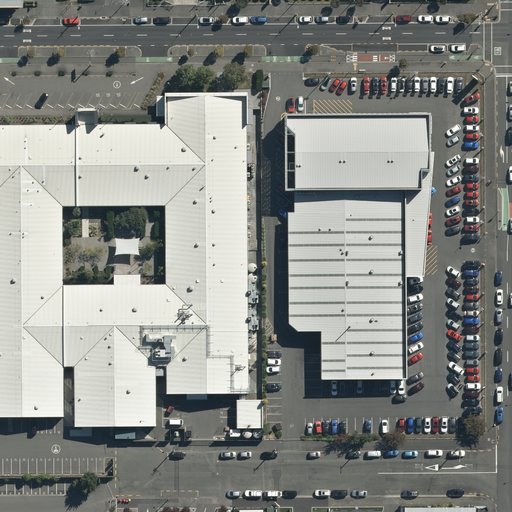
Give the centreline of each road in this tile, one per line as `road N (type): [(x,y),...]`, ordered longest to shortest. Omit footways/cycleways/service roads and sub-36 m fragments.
road 1 (secondary): [(511,32),(117,35)]
road 2 (unclassified): [(139,468),(511,472)]
